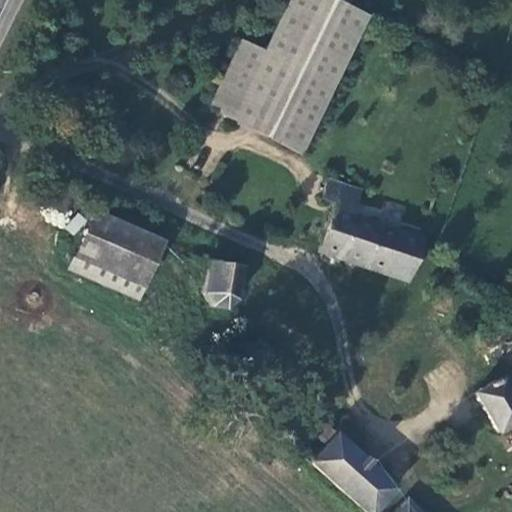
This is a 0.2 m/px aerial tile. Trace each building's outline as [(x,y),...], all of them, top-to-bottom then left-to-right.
[(296,153),(363,17),(328,0),(289,0),(264,51),(230,120),(234,124),(296,153)] [(230,120),(264,51),(240,42),(207,108),(230,120)] [(306,158),(296,153),(234,124),(206,179),(199,193),(272,229),(306,158)] [(338,190),(316,249),(318,249),(405,279),(414,257),(431,261),(437,245),(421,238),(350,214),(356,196),(338,190)] [(138,287),(159,240),(91,210),(70,257),(138,287)] [(233,300),(238,267),(204,260),(200,294),(204,300),(210,305),(218,306),(226,305),(233,300)] [(511,380),(506,372),(473,391),(495,431),(511,422),(511,380)] [(318,420),(294,447),(308,460),(332,433),(318,420)] [(332,433),(308,460),(364,511),(368,511),(392,486),(332,433)] [(421,511),(404,496),(389,511),(421,511)]
